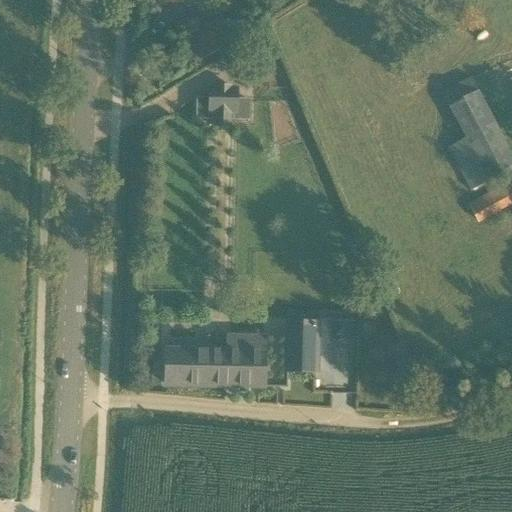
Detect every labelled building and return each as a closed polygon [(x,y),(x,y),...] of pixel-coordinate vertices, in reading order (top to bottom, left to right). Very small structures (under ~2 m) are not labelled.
[(250,18),(241,22),(246,32),(255,27),(250,18)] [(246,32),(241,22),(224,23),(211,30),(222,51),(249,36),(246,32)] [(199,63),(203,37),(187,35),(185,54),(187,54),(186,61),(199,63)] [(207,99),(195,99),(195,120),(211,120),(211,116),(212,116),(212,129),(231,129),(231,116),(232,116),(232,122),(249,122),(249,100),(238,100),(238,88),(232,88),(232,87),(214,87),(214,88),(207,87),(207,99)] [(467,141),(450,150),(470,191),(511,170),(511,156),(479,93),(450,108),(467,141)] [(480,223),(511,205),(511,180),(499,187),(500,189),(470,205),(480,223)] [(286,328),(286,372),(315,372),(315,352),(315,328),(286,328)] [(263,342),(238,341),(237,355),(187,353),(167,353),(166,386),(262,388),(263,342)]
